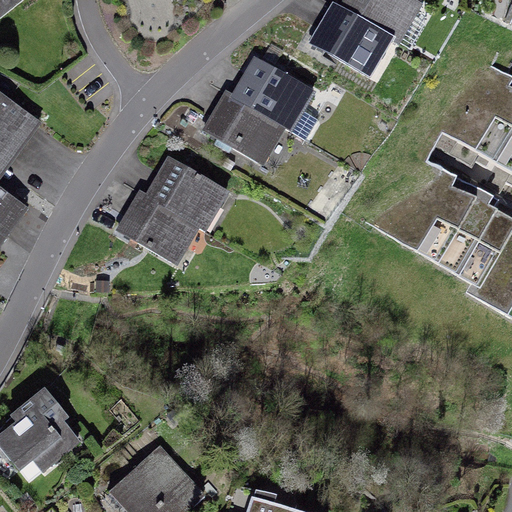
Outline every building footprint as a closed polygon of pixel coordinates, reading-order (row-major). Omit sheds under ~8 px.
[(0,0),(0,13),(17,0),(0,0)] [(406,0),(347,0),(342,10),(391,38),(398,42),(418,7),(406,0)] [(391,38),(342,10),(333,5),(311,42),(370,75),(391,38)] [(254,62),(234,100),(282,127),(290,131),(311,94),(254,62)] [(511,309),(511,93),(482,75),(385,231),(511,309)] [(282,127),(234,100),(225,95),(206,130),(263,161),(282,127)] [(0,137),(15,149),(34,124),(0,99),(0,137)] [(0,169),(15,149),(0,137),(0,169)] [(170,157),(147,198),(200,228),(209,233),(233,192),(170,157)] [(0,218),(12,228),(26,210),(0,190),(0,218)] [(147,198),(138,193),(116,231),(178,267),(200,228),(147,198)] [(0,244),(12,228),(0,218),(0,244)] [(18,423),(0,436),(0,443),(32,482),(80,443),(64,423),(71,417),(46,387),(12,415),(18,423)] [(160,447),(109,493),(125,511),(189,511),(206,498),(160,447)] [(316,511),(250,497),(246,511),(316,511)]
